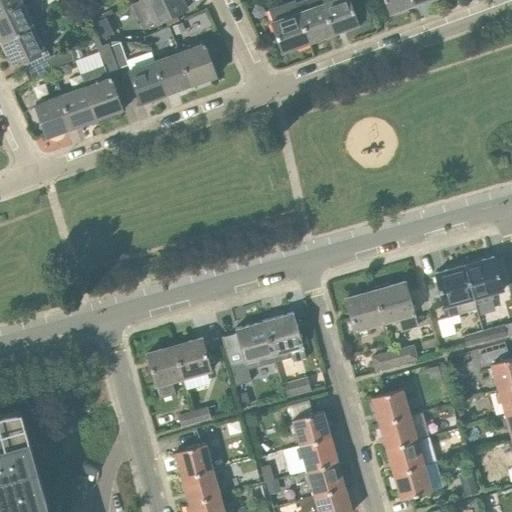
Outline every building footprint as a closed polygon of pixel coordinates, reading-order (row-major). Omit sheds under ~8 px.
[(0,0),(0,12),(23,1),(22,0),(0,0)] [(141,0),(139,1),(132,4),(133,6),(145,29),(156,24),(164,20),(176,15),(187,9),(182,0),(141,0)] [(309,43),(295,1),(294,0),(291,0),(268,9),(273,21),(271,22),(282,53),(309,43)] [(332,0),(323,4),(334,34),(370,21),(364,4),(353,7),(350,0),(332,0)] [(384,0),(389,14),(415,5),(412,0),(384,0)] [(23,1),(0,12),(0,30),(4,39),(34,25),(23,1)] [(323,3),(298,12),(309,43),(334,34),(323,4),(323,3)] [(186,31),(182,22),(172,27),(175,35),(186,31)] [(34,25),(4,39),(11,53),(8,54),(14,65),(46,50),(34,25)] [(104,65),(80,74),(84,86),(96,117),(109,112),(110,115),(122,111),(109,76),(118,73),(118,70),(108,46),(107,44),(101,46),(98,40),(94,42),(99,52),(101,58),(104,65)] [(108,46),(118,70),(128,66),(119,42),(108,46)] [(179,52),(190,83),(203,78),(204,81),(216,76),(204,43),(179,52)] [(83,58),(80,49),(73,52),(76,60),(83,58)] [(154,61),(166,95),(177,91),(176,88),(190,83),(179,52),(154,61)] [(32,82),(54,71),(48,59),(26,69),(32,82)] [(166,95),(154,61),(129,71),(140,101),(154,96),(155,99),(166,95)] [(60,95),(73,129),(83,125),(82,122),(96,117),(84,86),(60,95)] [(73,129),(60,95),(36,104),(47,135),(62,130),(62,132),(73,129)] [(464,265),(474,300),(504,292),(494,257),(464,265)] [(477,310),(474,300),(464,265),(434,274),(447,319),(477,310)] [(374,288),(384,323),(400,318),(403,330),(417,326),(404,282),(388,286),(388,284),(374,288)] [(384,323),(374,288),(362,292),(362,294),(346,298),(357,337),(372,333),(371,327),(384,323)] [(293,312),(263,320),(273,355),(275,362),(291,358),(293,363),(306,359),(293,312)] [(236,334),(221,338),(234,386),(250,382),(247,370),(275,363),(263,320),(234,328),(236,334)] [(503,326),(483,331),(486,343),(506,337),(503,326)] [(486,343),(483,331),(463,337),(466,348),(486,343)] [(174,345),(184,379),(212,371),(202,337),(174,345)] [(184,379),(174,345),(146,353),(159,399),(175,394),(171,382),(184,379)] [(413,346),(392,352),(396,366),(417,360),(413,346)] [(506,347),(479,354),(483,366),(490,364),(497,390),(511,386),(511,358),(510,359),(506,347)] [(396,366),(392,352),(372,358),(375,371),(396,366)] [(441,376),(438,364),(428,367),(431,378),(441,376)] [(307,378),(282,385),(286,398),(310,391),(307,378)] [(505,415),(511,413),(511,386),(497,390),(505,415)] [(371,398),(379,424),(410,415),(402,390),(371,398)] [(247,392),(237,394),(240,407),(251,404),(247,392)] [(207,407),(192,411),(195,423),(210,419),(207,407)] [(195,423),(192,411),(177,415),(180,427),(195,423)] [(299,446),(330,437),(323,411),(292,420),(299,446)] [(45,511),(17,412),(0,416),(0,511),(45,511)] [(410,415),(379,424),(386,449),(417,440),(410,415)] [(299,446),(283,450),(290,475),(306,470),(337,461),(330,437),(299,446)] [(417,440),(386,449),(393,473),(423,464),(417,440)] [(174,453),(181,478),(212,469),(205,444),(174,453)] [(313,495),(344,486),(337,461),(306,470),(313,495)] [(262,466),(266,481),(273,479),(269,464),(262,466)] [(423,464),(393,473),(400,498),(431,490),(423,464)] [(212,469),(181,478),(188,502),(219,494),(212,469)] [(269,494),(281,491),(278,478),(266,481),(269,494)] [(475,484),(463,488),(465,496),(478,493),(475,484)] [(344,486),(313,495),(317,511),(350,511),(352,511),(344,486)] [(223,511),(219,494),(188,502),(190,511),(223,511)]
